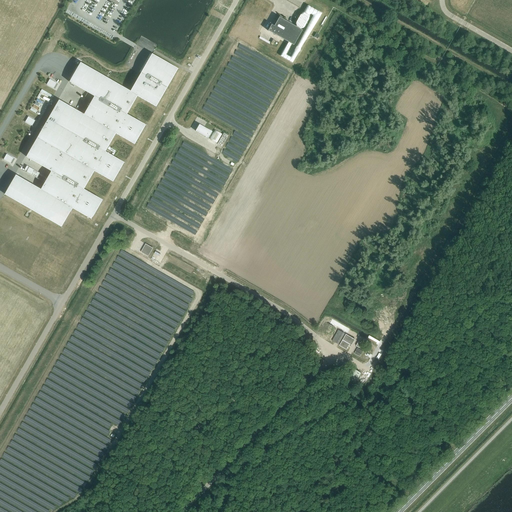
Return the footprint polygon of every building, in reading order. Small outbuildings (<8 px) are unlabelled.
[(291,44),(288,42),(280,56),(292,63),(321,14),(321,13),(308,6),(307,6),(304,12),(300,15),(296,22),(295,27),(301,30),(304,27),(308,19),(310,15),(311,15),(312,15),(312,16),(290,57),(286,54),(291,44)] [(70,15),(112,39),(114,36),(67,9),(65,12),(70,15)] [(288,42),(291,44),(294,45),(302,30),(301,30),(295,27),(279,17),(274,26),(271,25),(268,31),(288,42)] [(245,52),(258,28),(242,19),(229,44),(245,52)] [(178,69),(152,54),(148,60),(147,60),(146,62),(144,66),(145,66),(130,91),(80,62),(69,82),(94,96),(84,114),(59,100),(26,157),(51,171),(41,189),(16,175),(5,194),(61,227),(72,208),(91,219),(102,200),(83,189),(94,171),(113,181),(124,162),(105,151),(115,133),(134,144),(145,125),(126,114),(137,96),(156,107),(178,69)] [(56,83),(49,79),(46,84),(53,88),(56,83)] [(35,120),(28,116),(25,122),(32,126),(35,120)] [(195,131),(208,138),(212,131),(199,124),(195,131)] [(221,134),(215,130),(209,139),(216,143),(221,134)] [(227,135),(223,133),(217,144),(220,146),(227,135)] [(148,201),(171,212),(196,164),(191,161),(188,166),(186,165),(195,149),(198,151),(196,155),(201,158),(205,150),(196,145),(197,143),(184,136),(171,162),(166,159),(156,179),(159,180),(148,201)] [(13,158),(6,154),(3,159),(10,163),(13,158)] [(39,173),(27,165),(24,171),(36,178),(39,173)] [(200,182),(202,183),(208,172),(206,171),(200,182)] [(193,193),(189,198),(194,201),(198,196),(193,193)] [(16,222),(18,219),(8,214),(5,221),(20,228),(21,224),(16,222)] [(68,248),(33,229),(30,235),(65,254),(68,248)] [(148,257),(153,248),(145,244),(141,252),(148,257)] [(75,358),(107,375),(138,316),(139,317),(153,290),(182,306),(184,302),(196,308),(199,301),(188,295),(191,290),(159,273),(158,276),(129,261),(122,275),(112,294),(130,304),(108,345),(88,334),(75,358)] [(332,341),(334,342),(338,345),(345,334),(338,330),(332,341)] [(346,335),(339,346),(346,350),(349,344),(352,346),(355,340),(346,335)] [(364,374),(356,369),(348,383),(357,387),(364,374)]
